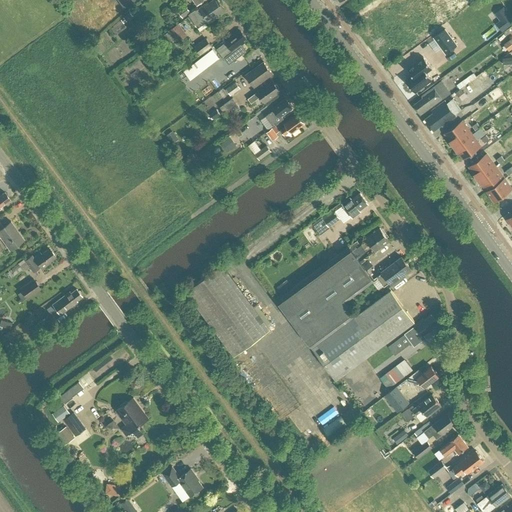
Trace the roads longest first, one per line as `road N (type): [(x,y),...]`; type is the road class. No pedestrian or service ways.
road 1 (unclassified): [(511,470),(463,400),(447,293),(232,0)]
road 2 (residential): [(261,511),(0,159)]
road 3 (secondary): [(478,229),(310,0)]
